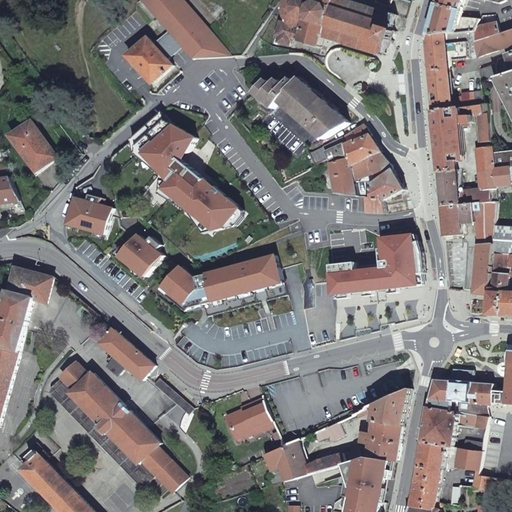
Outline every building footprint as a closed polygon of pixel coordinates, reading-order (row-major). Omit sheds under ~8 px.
[(153,0),(149,3),(172,30),(186,45),(196,57),(233,55),(208,26),(206,28),(182,0),(153,0)] [(182,0),(206,28),(208,26),(185,0),(182,0)] [(285,0),(285,1),(284,4),(284,7),(282,7),(282,9),(284,9),(284,12),(284,14),(285,21),(287,22),(287,23),(281,21),(276,35),(279,36),(278,41),(291,45),(293,39),(296,40),(297,37),(300,38),(300,41),(311,44),(322,48),(326,36),(384,55),(384,56),(387,57),(388,55),(387,54),(390,46),(391,46),(392,42),(396,44),(400,31),(396,30),(398,26),(396,26),(399,18),(400,18),(401,14),(398,14),(398,15),(351,0),(285,0)] [(440,0),(440,3),(464,10),(466,0),(489,0),(502,4),(508,0),(440,0)] [(440,3),(431,33),(455,39),(468,33),(475,31),(477,42),(502,35),(499,22),(479,25),(481,18),(462,16),(464,10),(440,3)] [(172,30),(157,43),(170,59),(186,45),(172,30)] [(511,45),(511,32),(502,35),(477,42),(475,31),(468,33),(472,57),(479,57),(511,45)] [(429,40),(436,111),(485,103),(483,90),(476,91),(477,100),(472,100),(471,92),(464,92),(464,95),(454,96),(451,59),(472,57),(468,33),(455,39),(431,33),(429,40)] [(157,43),(151,37),(131,54),(142,67),(139,69),(143,73),(145,71),(156,83),(176,65),(170,59),(157,43)] [(482,82),(498,77),(496,64),(480,69),(482,82)] [(511,72),(498,77),(511,105),(511,72)] [(282,98),(326,137),(353,121),(302,76),(298,81),(292,77),(285,83),(279,77),(274,83),(268,79),(257,91),(264,97),(260,103),(270,112),(282,98)] [(436,111),(441,171),(463,169),(462,160),(465,160),(462,123),(480,120),(481,125),(477,125),(479,140),(494,139),(491,102),(485,103),(436,111)] [(173,123),(167,114),(137,139),(139,154),(163,175),(164,195),(221,235),(232,231),(249,210),(187,160),(193,159),(204,139),(173,123)] [(35,121),(15,134),(37,172),(56,161),(43,140),(45,139),(35,121)] [(313,152),(319,164),(327,160),(351,148),(350,142),(360,140),(361,141),(374,134),(367,124),(347,136),(347,135),(329,144),(313,152)] [(369,160),(384,152),(385,151),(374,134),(361,141),(360,140),(350,142),(351,148),(327,160),(329,163),(332,161),(334,165),(352,154),(354,165),(355,168),(369,160)] [(511,142),(495,143),(497,166),(511,165),(511,142)] [(478,145),(480,168),(497,166),(495,143),(478,145)] [(379,175),(380,177),(397,168),(395,165),(384,152),(369,160),(355,168),(357,178),(372,179),(379,175)] [(339,192),(340,193),(361,194),(357,178),(355,168),(354,165),(352,154),(334,165),(339,192)] [(478,201),(499,199),(498,183),(511,181),(511,175),(511,165),(497,166),(480,168),(481,185),(464,186),(463,169),(441,171),(444,204),(478,201)] [(388,200),(408,189),(397,168),(380,177),(373,181),(374,195),(371,195),(370,211),(389,212),(388,200)] [(0,203),(23,200),(13,177),(0,178),(0,203)] [(117,205),(106,202),(108,196),(92,191),(90,198),(79,194),(71,222),(109,232),(117,205)] [(444,204),(447,236),(465,236),(466,222),(480,222),(480,216),(499,217),(499,199),(478,201),(444,204)] [(498,224),(511,225),(511,215),(506,215),(507,199),(499,199),(499,217),(498,224)] [(498,237),(498,224),(499,217),(480,216),(480,222),(482,244),(483,244),(483,237),(498,237)] [(500,252),(511,252),(511,225),(498,224),(498,237),(497,251),(500,252)] [(143,232),(125,254),(151,275),(168,253),(162,248),(166,243),(156,234),(151,240),(143,232)] [(421,236),(387,239),(388,262),(398,263),(399,271),(389,272),(337,275),(340,297),(427,288),(421,236)] [(491,293),(497,251),(498,237),(483,237),(483,244),(482,244),(476,291),(491,293)] [(490,314),(508,315),(509,291),(510,276),(511,276),(511,269),(511,270),(511,266),(511,252),(500,252),(494,296),(491,296),(490,314)] [(200,275),(186,264),(169,284),(176,290),(173,294),(193,310),(195,307),(208,304),(211,316),(291,295),(281,256),(200,275)] [(18,267),(0,332),(0,425),(2,426),(36,298),(50,302),(57,276),(18,267)] [(101,317),(93,326),(97,330),(106,321),(101,317)] [(146,380),(158,365),(139,348),(116,328),(104,342),(119,356),(130,365),(146,380)] [(119,356),(111,365),(122,374),(130,365),(119,356)] [(145,460),(155,470),(181,498),(197,483),(160,445),(164,441),(96,371),(93,373),(77,357),(61,373),(67,378),(77,389),(74,392),(104,424),(102,426),(109,434),(112,432),(142,463),(145,460)] [(143,481),(155,470),(145,460),(142,463),(112,432),(109,434),(102,426),(104,424),(74,392),(77,389),(67,378),(61,373),(51,383),(143,481)] [(162,379),(156,386),(192,414),(198,407),(162,379)] [(437,379),(430,405),(452,409),(453,399),(491,402),(496,402),(496,401),(498,386),(498,383),(445,379),(437,379)] [(511,387),(498,386),(496,401),(511,403),(511,387)] [(377,420),(407,425),(415,387),(380,403),(377,420)] [(277,422),(265,397),(254,402),(255,405),(250,407),(233,415),(242,436),(259,428),(265,426),(266,428),(277,422)] [(452,409),(489,416),(491,402),(453,399),(452,409)] [(430,405),(424,438),(456,445),(460,423),(480,427),(478,441),(466,439),(465,447),(485,451),(488,436),(491,417),(489,416),(452,409),(430,405)] [(397,460),(401,461),(407,425),(377,420),(376,424),(374,445),(372,456),(393,459),(397,460)] [(342,421),(316,432),(320,440),(332,435),(331,434),(338,430),(342,436),(347,434),(342,421)] [(371,444),(374,445),(376,424),(374,424),(373,431),(367,431),(366,440),(372,441),(371,444)] [(331,434),(332,435),(334,440),(342,436),(338,430),(331,434)] [(277,433),(284,447),(288,445),(281,431),(277,433)] [(418,475),(412,511),(444,511),(443,511),(444,507),(439,506),(441,492),(447,462),(448,464),(450,467),(454,468),(456,466),(479,470),(476,487),(483,488),(483,487),(491,488),(493,477),(480,475),(485,451),(465,447),(456,445),(424,438),(418,475)] [(275,485),(301,477),(304,476),(324,470),(349,463),(366,457),(364,451),(359,452),(356,452),(335,457),(334,454),(319,458),(314,460),(315,462),(310,464),(299,440),(288,445),(284,447),(270,453),(275,465),(282,462),(292,458),(294,464),(285,469),(271,475),(275,485)] [(32,458),(35,461),(43,453),(52,463),(56,459),(44,446),(32,458)] [(99,511),(52,463),(43,453),(35,461),(26,469),(66,511),(99,511)] [(366,457),(349,463),(354,477),(356,485),(352,506),(350,511),(385,511),(387,501),(383,500),(385,487),(387,487),(389,477),(394,478),(396,469),(392,469),(393,459),(372,456),(366,457)] [(282,462),(285,469),(294,464),(292,458),(282,462)] [(356,485),(354,477),(352,477),(348,500),(348,502),(349,504),(352,506),(356,485)]
